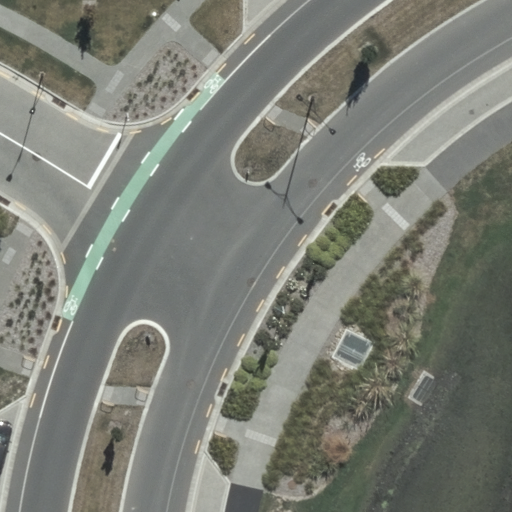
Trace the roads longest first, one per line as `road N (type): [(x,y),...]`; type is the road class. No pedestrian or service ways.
road 1 (tertiary): [(511,16),(386,95),(313,166),(230,271)]
road 2 (tertiary): [(42,511),(72,383),(98,317),(153,224)]
road 3 (tertiary): [(153,224),(235,97),(345,0)]
road 4 (tertiary): [(230,271),(169,411),(148,511)]
road 5 (residential): [(0,135),(153,224)]
